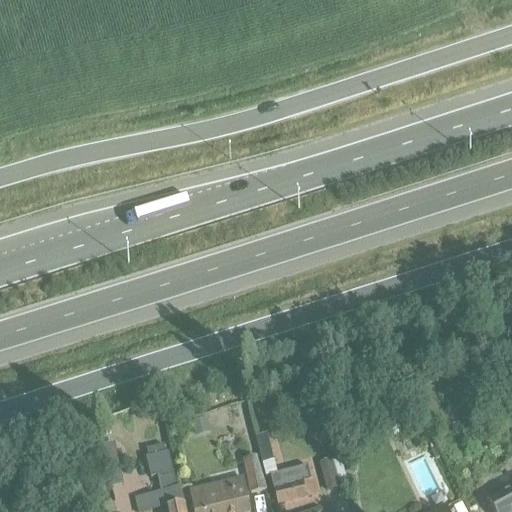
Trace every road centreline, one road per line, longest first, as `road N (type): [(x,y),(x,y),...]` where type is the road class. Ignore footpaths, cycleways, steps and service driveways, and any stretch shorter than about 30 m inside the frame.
road 1 (motorway): [(0,337),(511,173)]
road 2 (tertiary): [(511,244),(0,407)]
road 3 (motorway): [(511,109),(0,271)]
road 4 (tertiary): [(0,178),(266,115),(511,35)]
